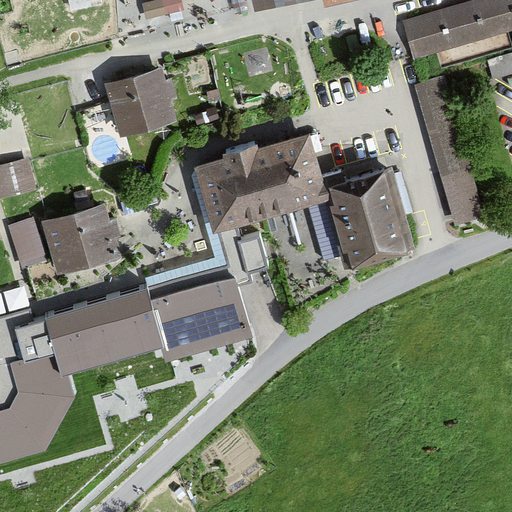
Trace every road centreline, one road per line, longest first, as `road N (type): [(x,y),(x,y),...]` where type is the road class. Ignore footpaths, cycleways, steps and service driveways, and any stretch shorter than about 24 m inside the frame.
road 1 (residential): [(511,232),(312,327),(107,511)]
road 2 (track): [(0,85),(226,29)]
